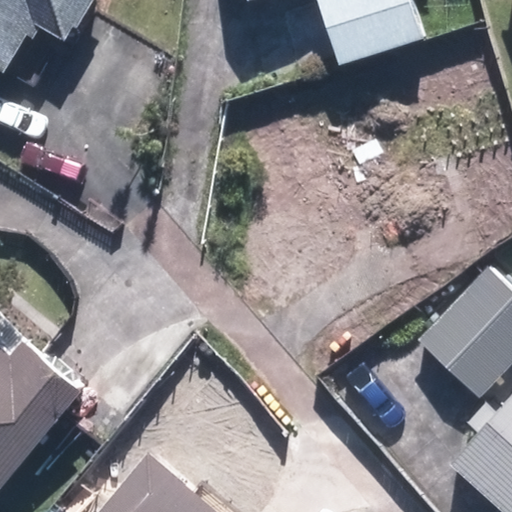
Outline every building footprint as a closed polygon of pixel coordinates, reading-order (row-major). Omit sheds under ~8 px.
[(0,0),(0,68),(10,75),(40,24),(69,41),(76,28),(80,30),(97,0),(0,0)] [(320,0),(342,65),(427,38),(414,0),(320,0)] [(360,239),(454,213),(440,165),(510,145),(496,94),(426,114),(418,87),(269,129),(296,225),(351,209),(360,239)] [(511,366),(511,285),(491,268),(426,341),(487,395),(511,366)] [(0,495),(86,392),(25,342),(15,354),(0,341),(0,495)] [(511,511),(511,400),(454,462),(507,511),(511,511)] [(220,511),(151,451),(97,511),(220,511)]
